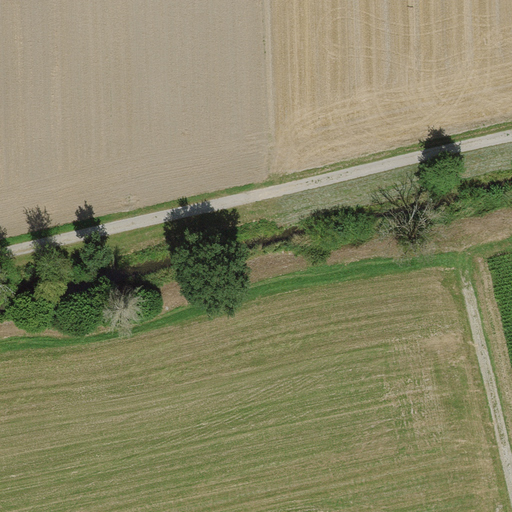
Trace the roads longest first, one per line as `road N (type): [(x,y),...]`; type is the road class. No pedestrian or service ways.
road 1 (track): [(0,251),(511,138)]
road 2 (track): [(511,482),(456,239)]
